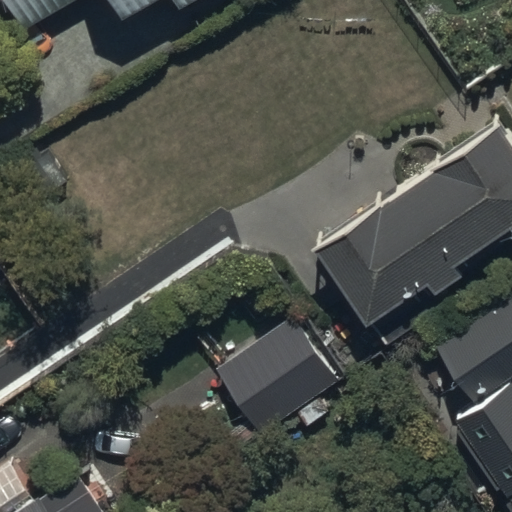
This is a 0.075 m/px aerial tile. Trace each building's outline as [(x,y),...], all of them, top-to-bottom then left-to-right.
[(76,0),(112,0),(122,18),(155,0),(172,0),(178,10),(197,0),(5,0),(21,29),(76,0)] [(461,278),(453,265),(511,226),(511,140),(500,122),(311,245),(365,327),(428,286),(434,295),(461,278)] [(453,418),(511,508),(511,380),(511,379),(511,377),(511,292),(435,342),(475,404),(453,418)] [(219,365),(261,433),(295,411),(305,427),(328,413),(318,396),(338,384),(296,317),(219,365)] [(102,511),(77,474),(40,499),(37,496),(13,511),(102,511)]
